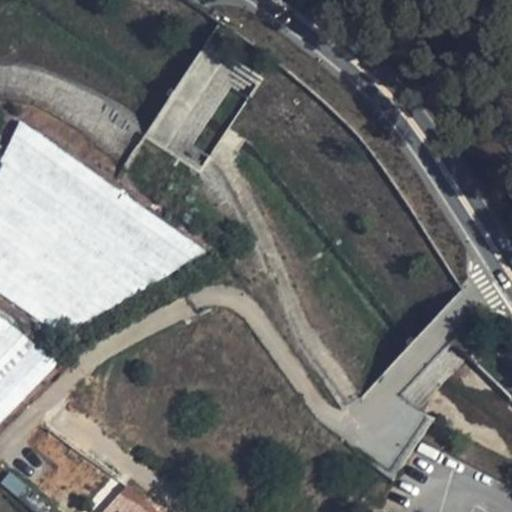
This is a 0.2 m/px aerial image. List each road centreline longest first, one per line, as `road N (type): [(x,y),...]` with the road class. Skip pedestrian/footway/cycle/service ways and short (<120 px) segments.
road 1 (residential): [(0,456),(120,339),(220,293),(248,308),(328,414),(345,423),(509,272)]
road 2 (tertiary): [(509,272),(381,86),(276,0)]
